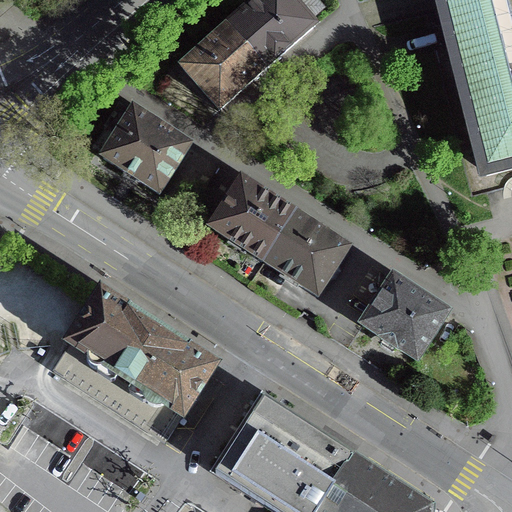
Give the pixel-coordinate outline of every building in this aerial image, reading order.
[(271,66),(313,29),(306,21),(318,9),(309,0),(260,0),(181,70),(218,112),(262,74),(271,66)] [(511,0),(432,0),(480,186),(511,177),(511,0)] [(130,179),(158,197),(189,149),(132,113),(130,116),(118,108),(103,131),(115,138),(101,160),(130,179)] [(223,209),(210,230),(316,299),(331,277),(347,252),(241,183),(223,209)] [(361,328),(416,364),(447,316),(392,280),(361,328)] [(181,419),(213,370),(100,297),(68,346),(181,419)] [(269,511),(319,511),(353,460),(263,402),(215,477),(269,511)] [(431,511),(432,511),(353,460),(319,511),(431,511)]
